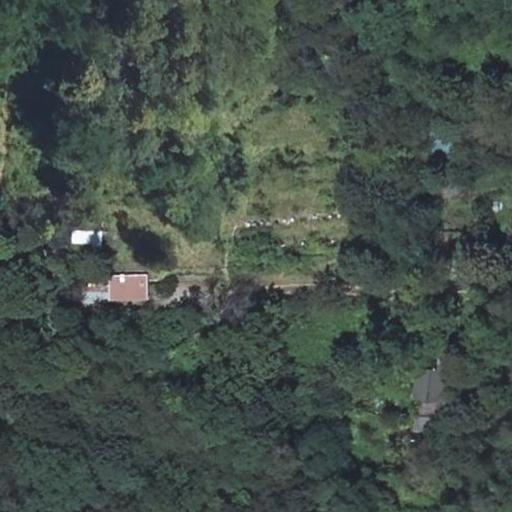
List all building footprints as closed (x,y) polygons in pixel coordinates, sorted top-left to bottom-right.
[(72,228),(71,244),(101,246),(102,230),(72,228)] [(438,239),(442,262),(468,258),(464,237),(438,239)] [(389,269),(410,269),(407,247),(388,248),(389,269)] [(141,285),(141,269),(115,271),(116,287),(141,285)] [(148,269),(141,269),(141,285),(149,285),(148,269)] [(446,369),(414,369),(413,399),(446,399),(446,369)]
